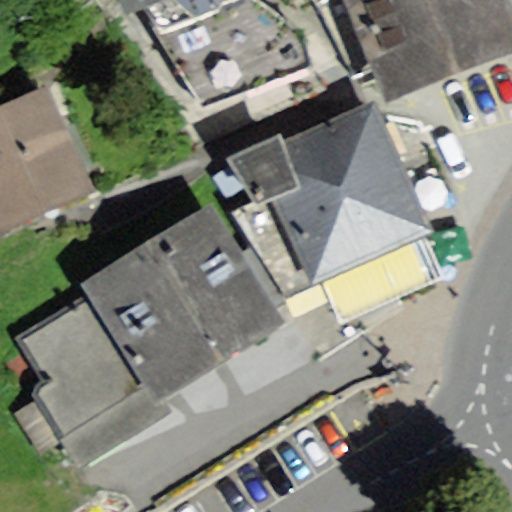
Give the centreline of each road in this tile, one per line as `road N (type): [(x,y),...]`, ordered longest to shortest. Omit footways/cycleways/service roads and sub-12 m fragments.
road 1 (residential): [(332,511),(492,431)]
road 2 (tertiary): [(511,270),(493,334),(492,431)]
